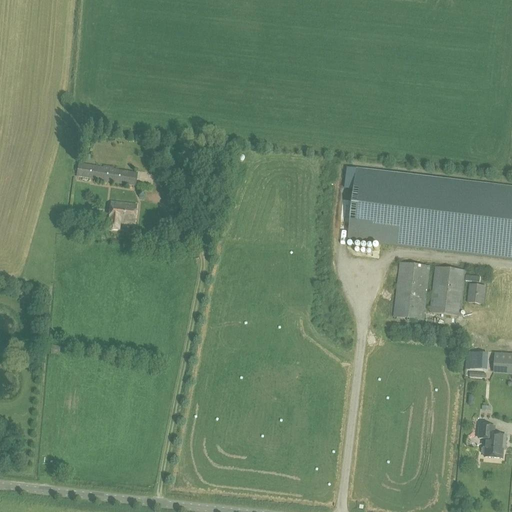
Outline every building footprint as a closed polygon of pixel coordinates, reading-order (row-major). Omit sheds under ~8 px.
[(76,177),(135,187),(138,173),(113,169),(113,167),(103,166),(102,168),(78,164),(76,177)] [(511,187),(355,169),(347,241),(511,260),(511,187)] [(134,225),(136,205),(111,202),(108,221),(108,229),(119,230),(119,223),(134,225)] [(424,322),(430,267),(400,263),(393,318),(424,322)] [(461,317),(465,282),(466,276),(466,271),(435,267),(430,313),(461,317)] [(467,303),(484,305),(486,287),(469,285),(467,303)] [(51,354),(59,355),(60,347),(52,346),(51,354)] [(470,353),(469,370),(487,371),(488,354),(470,353)] [(511,355),(495,355),(494,365),(511,365),(511,355)] [(483,455),(485,455),(485,458),(502,459),(504,445),(505,445),(506,436),(494,435),(494,427),(480,426),(479,439),(487,440),(486,448),(484,448),(482,449),(482,453),(483,455)]
